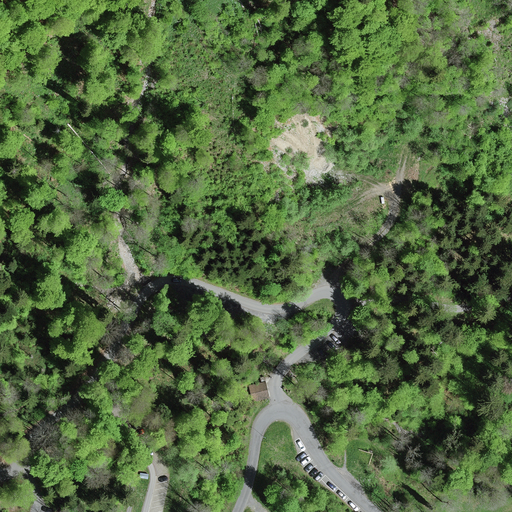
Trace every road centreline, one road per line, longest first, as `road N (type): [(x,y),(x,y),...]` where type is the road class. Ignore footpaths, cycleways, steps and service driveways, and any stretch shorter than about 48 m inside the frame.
road 1 (tertiary): [(282,407),(277,375),(337,324),(337,294),(278,311),(185,283),(155,284),(88,390),(0,475)]
road 2 (track): [(342,301),(455,312),(511,289)]
road 3 (track): [(339,480),(346,437),(357,434),(386,446),(413,493),(437,511)]
road 4 (tertiary): [(373,511),(282,407)]
road 5 (track): [(329,292),(332,278),(393,216),(395,203),(383,188)]
road 6 (residential): [(282,407),(258,432),(236,511)]
